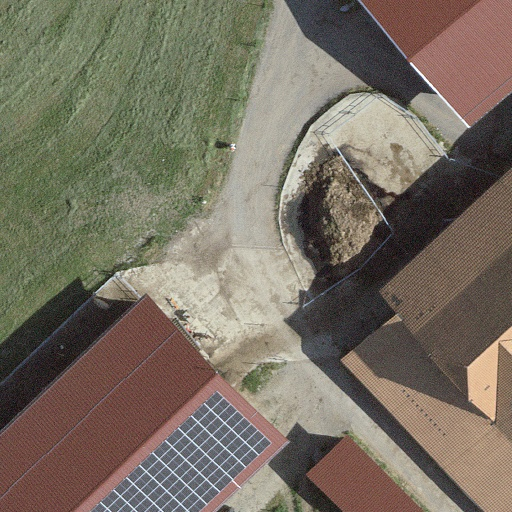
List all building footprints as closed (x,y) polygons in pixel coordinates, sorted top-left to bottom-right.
[(511,0),(381,0),(485,124),(511,101),(511,0)] [(406,309),(347,363),(484,511),(511,511),(511,175),(388,290),(406,309)] [(0,428),(140,298),(117,273),(0,381),(0,428)] [(0,511),(212,511),(293,436),(153,289),(0,433),(0,511)] [(309,481),(339,511),(415,511),(348,443),(309,481)]
